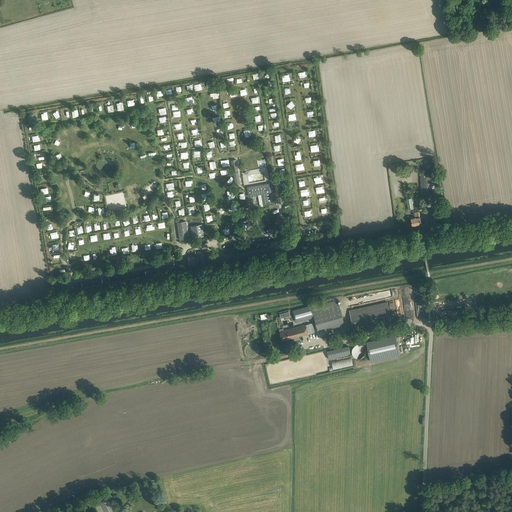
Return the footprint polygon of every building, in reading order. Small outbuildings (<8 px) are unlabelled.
[(176,102),(169,103),(171,110),(177,109),(176,102)] [(432,194),(431,173),(421,174),(422,195),(432,194)] [(247,187),(249,196),(255,195),(255,193),(263,191),(265,201),(263,201),(263,205),(274,204),(270,182),(247,187)] [(194,205),(187,207),(189,215),(195,213),(194,205)] [(432,218),(428,218),(430,225),(440,223),(438,209),(430,210),(432,218)] [(419,211),(414,212),(415,218),(411,218),(412,225),(421,224),(419,211)] [(188,238),(186,221),(177,223),(179,240),(188,238)] [(192,238),(204,236),(202,224),(190,225),(192,238)] [(206,254),(208,264),(215,263),(213,253),(206,254)] [(198,256),(187,258),(188,266),(195,265),(195,266),(198,266),(200,265),(199,260),(198,256)] [(349,310),(354,331),(392,323),(387,302),(349,310)] [(311,306),(293,311),(296,321),(314,316),(312,310),(311,306)] [(283,328),(279,329),(281,335),(282,340),(291,338),(298,336),(315,332),(314,327),(312,323),(283,330),(283,328)] [(377,339),(366,342),(371,361),(381,359),(377,339)] [(354,357),(366,357),(366,345),(353,345),(354,357)] [(349,346),(327,351),(329,359),(350,354),(349,346)] [(334,369),(354,364),(352,357),(332,362),(334,369)] [(96,493),(87,498),(94,511),(114,511),(106,496),(100,500),(96,493)]
